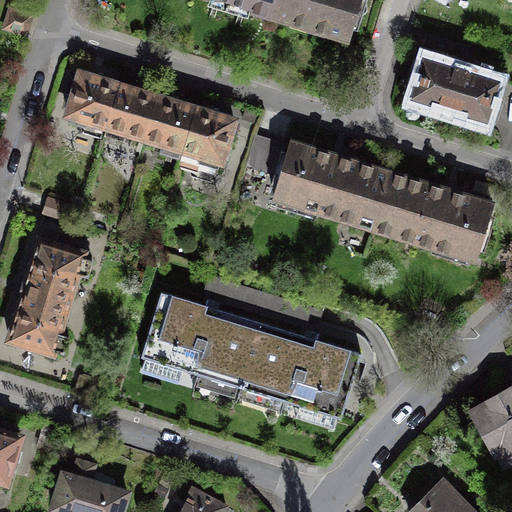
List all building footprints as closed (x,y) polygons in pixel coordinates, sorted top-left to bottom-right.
[(220,0),(269,15),(274,0),(220,0)] [(274,0),(269,15),(348,39),(359,0),(274,0)] [(11,9),(5,28),(26,34),(29,25),(32,15),(11,9)] [(469,70),(470,68),(463,66),(456,64),(455,66),(422,55),(408,99),(489,124),(490,121),(491,121),(495,108),(494,108),(497,97),(498,98),(502,84),(501,84),(502,80),(469,70)] [(107,126),(119,85),(100,79),(80,73),(68,115),(71,116),(69,122),(85,127),(87,120),(107,126)] [(145,138),(157,96),(138,91),(119,85),(107,126),(109,127),(106,135),(123,140),(125,132),(145,138)] [(176,102),(157,96),(145,138),(164,144),(161,152),(178,157),(181,149),(183,150),(195,108),(176,102)] [(214,114),(195,108),(183,150),(202,156),(200,162),(217,167),(219,161),(221,162),(234,120),(214,114)] [(276,175),(286,144),(271,139),(256,134),(246,166),(276,175)] [(376,225),(392,173),(358,163),(357,166),(334,159),(311,152),(312,149),(291,143),(274,197),(358,223),(358,220),(376,225)] [(425,184),(392,173),(376,225),(393,231),(392,233),(475,259),(492,204),(471,198),(470,201),(447,194),(424,186),(425,184)] [(47,207),(45,213),(67,220),(71,208),(49,201),(47,207)] [(23,294),(9,339),(53,353),(54,349),(64,352),(69,336),(59,333),(78,273),(87,276),(92,259),(83,256),(84,253),(40,239),(26,285),(25,284),(24,289),(22,293),(23,294)] [(322,311),(210,277),(206,288),(318,324),(322,311)] [(241,387),(261,323),(211,307),(161,292),(141,357),(241,387)] [(311,338),(261,323),(241,387),(341,418),(361,354),(311,338)] [(511,380),(502,386),(470,403),(503,463),(511,457),(511,380)] [(0,480),(6,482),(20,436),(0,429),(0,480)] [(63,473),(53,508),(64,511),(121,511),(127,492),(112,488),(114,480),(93,470),(94,465),(86,462),(78,459),(73,476),(63,473)] [(426,497),(410,511),(474,511),(443,480),(426,497)] [(179,511),(222,511),(226,506),(205,495),(204,497),(195,492),(189,494),(184,504),(179,511)]
